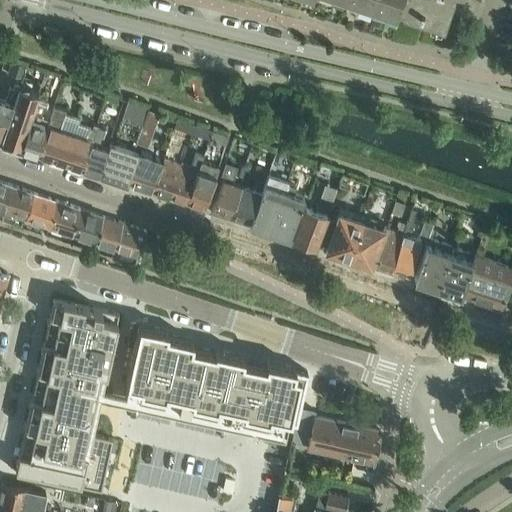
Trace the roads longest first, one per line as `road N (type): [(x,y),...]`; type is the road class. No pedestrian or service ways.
road 1 (residential): [(511,328),(0,163)]
road 2 (tertiary): [(464,97),(60,0)]
road 3 (residential): [(403,380),(36,257)]
road 4 (residential): [(0,414),(36,257)]
